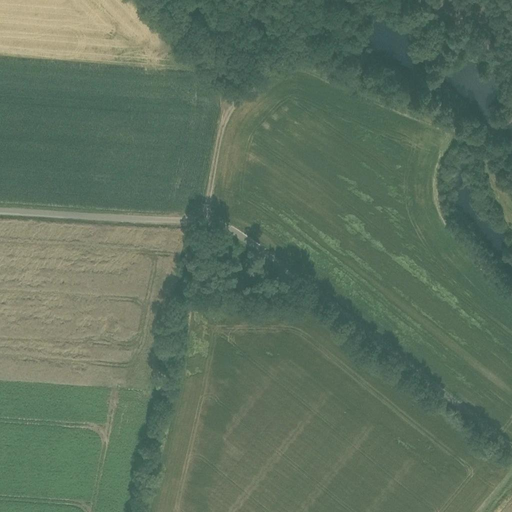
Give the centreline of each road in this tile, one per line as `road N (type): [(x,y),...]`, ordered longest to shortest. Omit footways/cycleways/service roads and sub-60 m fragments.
road 1 (track): [(0,211),(203,221),(233,230),(511,450)]
road 2 (track): [(203,221),(225,126),(244,91),(275,61),(312,60),(473,135)]
